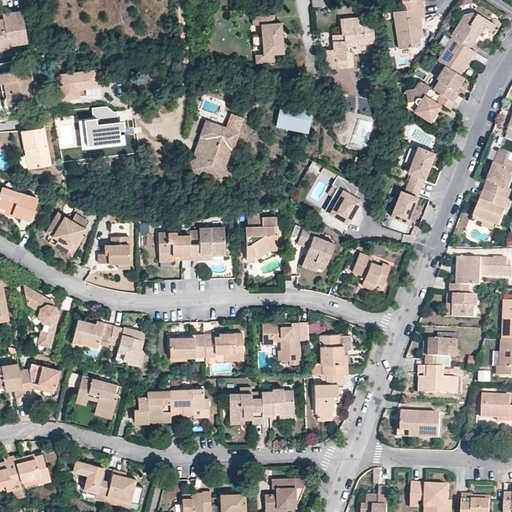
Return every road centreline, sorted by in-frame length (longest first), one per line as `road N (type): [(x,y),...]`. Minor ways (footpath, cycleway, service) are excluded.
road 1 (residential): [(402,328),(291,296),(111,298),(0,244)]
road 2 (residential): [(350,454),(167,453),(53,429),(0,432)]
road 3 (residential): [(511,57),(489,97),(402,328)]
road 4 (residential): [(511,460),(350,454)]
road 5 (residential): [(402,328),(350,454)]
